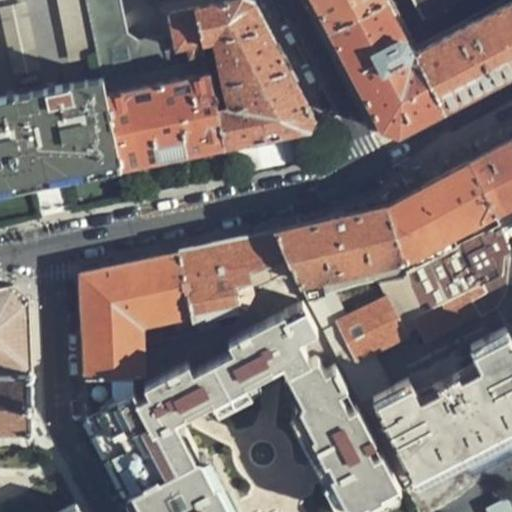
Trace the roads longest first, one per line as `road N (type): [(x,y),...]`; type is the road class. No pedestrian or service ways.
road 1 (residential): [(54,251),(325,190),(375,168),(285,0)]
road 2 (residential): [(54,251),(69,423),(116,511)]
